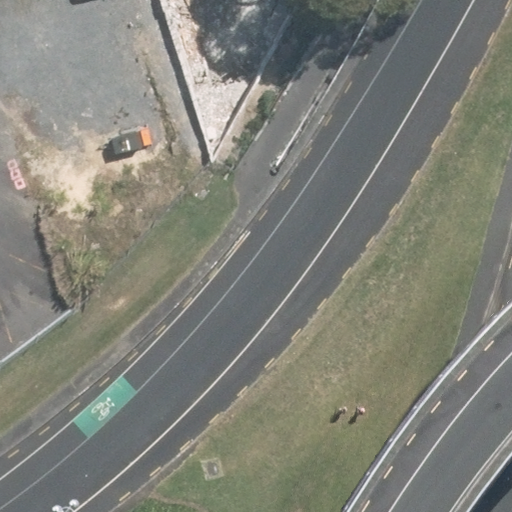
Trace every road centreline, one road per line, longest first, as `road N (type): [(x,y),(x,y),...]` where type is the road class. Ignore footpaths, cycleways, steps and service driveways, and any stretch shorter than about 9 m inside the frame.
road 1 (primary): [(41,511),(128,428),(248,290),(435,0)]
road 2 (primary): [(427,511),(511,394)]
